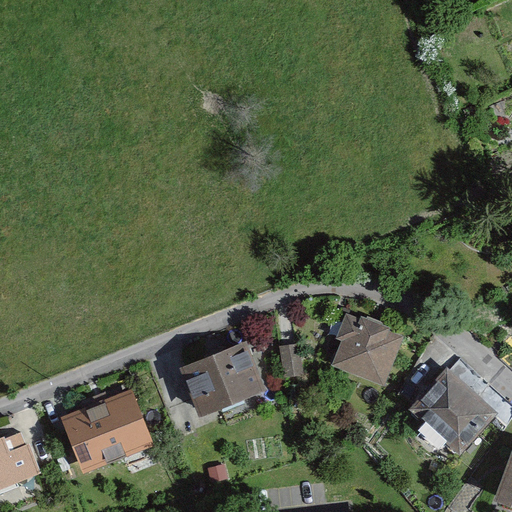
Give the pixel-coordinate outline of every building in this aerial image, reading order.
[(387,384),(405,336),(391,331),(393,326),(362,314),(361,317),(347,312),(338,337),(342,339),(333,365),(387,384)] [(266,387),(247,338),(180,364),(199,413),(266,387)] [(301,344),(281,346),(285,378),(305,375),(301,344)] [(461,453),(499,412),(449,366),(412,407),(461,453)] [(89,466),(147,442),(127,395),(69,419),(89,466)] [(0,489),(44,473),(33,444),(29,445),(25,433),(8,439),(7,434),(0,436),(0,489)] [(511,511),(511,462),(496,511),(498,511),(511,511)]
